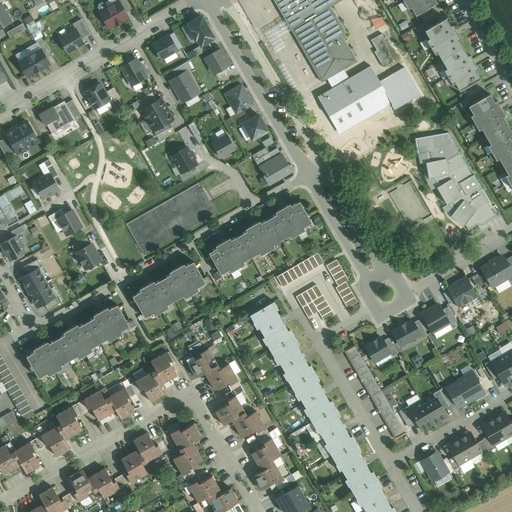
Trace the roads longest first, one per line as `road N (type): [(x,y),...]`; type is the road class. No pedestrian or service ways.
road 1 (residential): [(257,511),(192,392),(0,501)]
road 2 (residential): [(36,328),(309,176)]
road 3 (residential): [(195,0),(0,113)]
road 4 (residential): [(388,304),(324,342),(394,464)]
road 5 (residential): [(206,0),(309,176)]
road 6 (residential): [(326,167),(228,0)]
road 7 (residential): [(309,176),(388,304)]
road 8 (residential): [(405,293),(326,167)]
road 9 (residential): [(394,464),(511,395)]
road 10 (residential): [(511,230),(405,293)]
